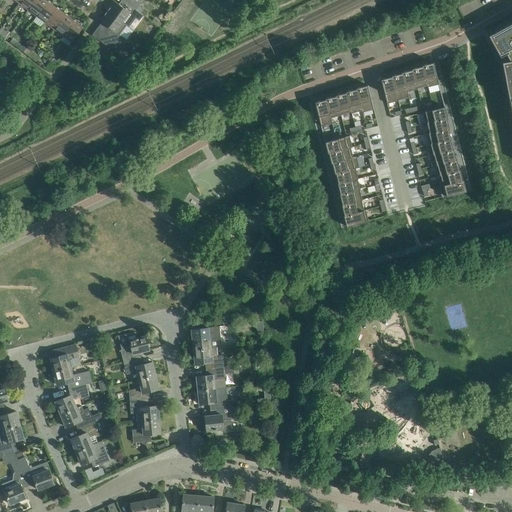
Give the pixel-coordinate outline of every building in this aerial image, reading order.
[(21,0),(19,3),(28,10),(35,0),(21,0)] [(45,0),(35,0),(28,10),(37,16),(48,1),(45,0)] [(107,11),(126,25),(129,27),(135,18),(139,21),(143,15),(136,10),(126,2),(123,7),(113,0),(111,0),(105,9),(107,11)] [(127,0),(126,2),(136,10),(139,4),(133,0),(127,0)] [(48,1),(37,16),(45,23),(56,8),(48,1)] [(54,29),(65,14),(56,8),(45,23),(54,29)] [(126,39),(119,34),(126,25),(107,11),(100,21),(101,22),(97,28),(105,34),(100,41),(116,53),(126,39)] [(65,14),(54,29),(63,35),(74,21),(65,14)] [(74,21),(63,35),(71,42),(82,27),(74,21)] [(511,21),(508,24),(488,35),(492,43),(500,56),(501,61),(511,116),(511,21)] [(15,45),(18,41),(13,37),(10,42),(15,45)] [(23,44),(18,41),(15,45),(20,49),(23,44)] [(32,58),(35,54),(30,50),(27,55),(32,58)] [(40,57),(35,54),(32,58),(37,62),(40,57)] [(433,62),(422,65),(422,66),(423,66),(428,85),(427,85),(427,87),(439,84),(433,62)] [(422,66),(412,69),(417,88),(427,85),(428,85),(423,66),(422,66)] [(412,69),(401,72),(401,73),(402,73),(407,92),(407,91),(418,89),(417,88),(412,69)] [(401,73),(391,76),(392,76),(398,100),(409,97),(407,91),(407,92),(402,73),(401,73)] [(391,76),(381,79),(387,103),(398,100),(392,76),(391,76)] [(367,85),(356,88),(356,89),(356,88),(362,110),(361,111),(362,112),(373,109),(367,85)] [(356,89),(345,91),(346,92),(351,112),(351,113),(361,111),(362,110),(356,88),(356,89)] [(346,92),(335,95),(335,96),(336,95),(341,114),(351,112),(346,92)] [(335,96),(325,98),(325,99),(330,118),(331,118),(341,115),(341,114),(336,95),(335,96)] [(325,99),(315,102),(321,126),(332,123),(331,118),(330,118),(325,99)] [(444,106),(422,112),(425,123),(427,123),(427,122),(446,118),(447,118),(444,106)] [(446,118),(427,122),(427,123),(429,132),(429,133),(448,128),(448,129),(449,128),(446,118)] [(429,132),(426,133),(429,144),(450,139),(451,139),(448,129),(448,128),(429,133),(429,132)] [(349,135),(325,142),(328,153),(329,153),(328,152),(350,147),(352,147),(349,135)] [(429,144),(426,144),(428,156),(429,156),(429,155),(453,149),(452,149),(450,139),(429,144)] [(350,147),(328,152),(329,153),(331,163),(332,163),(332,162),(353,157),(350,147)] [(453,149),(429,155),(429,156),(432,166),(435,165),(456,160),(456,159),(453,149),(452,149),(453,149)] [(353,157),(332,162),(332,163),(335,173),(336,173),(335,173),(355,168),(359,167),(356,156),(353,157)] [(456,160),(435,165),(437,176),(438,176),(438,175),(459,170),(459,169),(456,159),(456,160)] [(355,168),(335,173),(336,173),(338,183),(357,178),(357,179),(358,179),(355,168)] [(459,170),(438,175),(438,176),(440,185),(441,186),(462,180),(460,169),(459,169),(459,170)] [(338,183),(337,183),(340,193),(340,194),(359,189),(359,190),(360,189),(357,179),(357,178),(338,183)] [(440,185),(439,186),(442,197),(466,191),(463,180),(462,180),(441,186),(440,185)] [(340,193),(339,194),(342,204),(361,200),(362,200),(359,190),(359,189),(340,194),(340,193)] [(342,204),(341,204),(344,215),(364,210),(361,200),(342,204)] [(344,215),(343,215),(346,226),(368,221),(365,209),(364,210),(344,215)] [(191,329),(192,336),(193,350),(221,347),(219,326),(191,329)] [(120,350),(123,362),(138,358),(136,352),(149,349),(146,335),(137,337),(136,332),(137,332),(137,331),(123,334),(127,349),(120,350)] [(54,371),(70,367),(81,364),(79,357),(76,344),(61,348),(63,355),(50,358),(54,371)] [(209,368),(223,366),(221,347),(193,350),(195,363),(208,362),(209,368)] [(137,371),(139,379),(155,375),(152,361),(139,365),(138,358),(123,362),(126,374),(137,371)] [(196,376),(198,390),(215,388),(214,380),(225,379),(223,366),(209,368),(209,375),(196,376)] [(70,367),(54,371),(57,385),(70,382),(71,388),(86,384),(92,383),(88,371),(72,375),(70,367)] [(128,390),(129,402),(144,399),(144,392),(159,389),(155,375),(139,379),(141,387),(128,390)] [(86,384),(71,388),(73,394),(55,401),(60,414),(83,404),(81,398),(89,396),(86,384)] [(0,402),(8,400),(5,386),(0,387),(0,402)] [(215,388),(198,390),(199,404),(216,402),(217,409),(232,407),(231,394),(216,396),(215,388)] [(136,421),(142,421),(159,419),(158,405),(145,406),(144,399),(129,402),(130,413),(135,413),(136,421)] [(83,404),(60,414),(66,427),(78,422),(80,428),(104,417),(102,411),(93,415),(90,407),(85,409),(83,404)] [(222,428),(222,431),(232,430),(231,419),(233,419),(232,407),(217,409),(218,414),(205,416),(206,430),(222,428)] [(0,408),(0,430),(20,425),(16,411),(4,414),(2,408),(0,408)] [(71,438),(76,452),(94,444),(90,437),(101,433),(99,428),(107,424),(104,417),(80,428),(83,433),(71,438)] [(159,419),(142,421),(143,428),(132,429),(133,442),(148,441),(147,434),(160,433),(159,419)] [(20,425),(0,430),(0,457),(7,455),(14,451),(17,450),(14,451),(11,441),(24,438),(20,425)] [(444,431),(443,457),(459,458),(460,432),(444,431)] [(76,452),(81,464),(93,459),(96,466),(112,459),(107,447),(104,440),(94,444),(76,452)] [(442,455),(440,448),(435,449),(436,449),(437,454),(435,455),(433,457),(432,459),(432,462),(434,465),(435,466),(438,467),(440,467),(442,472),(446,471),(448,476),(467,470),(464,459),(445,465),(442,455)] [(17,476),(23,473),(18,460),(18,459),(14,451),(7,455),(15,472),(13,473),(12,479),(0,484),(0,495),(1,498),(6,496),(10,504),(26,497),(20,484),(17,476)] [(348,471),(349,457),(337,456),(336,470),(348,471)] [(25,457),(18,459),(18,460),(23,473),(30,470),(33,476),(38,489),(54,483),(46,462),(32,467),(31,465),(29,466),(25,457)] [(91,467),(85,470),(89,481),(96,478),(99,477),(96,470),(93,471),(91,467)] [(196,511),(198,495),(183,494),(182,510),(181,511),(196,511)] [(212,511),(214,497),(198,495),(196,511),(212,511)] [(160,498),(145,501),(147,511),(162,511),(162,508),(160,498)] [(147,511),(145,501),(131,503),(132,511),(147,511)] [(117,511),(114,502),(107,505),(110,511),(117,511)] [(225,511),(242,511),(244,505),(227,502),(225,511)]
